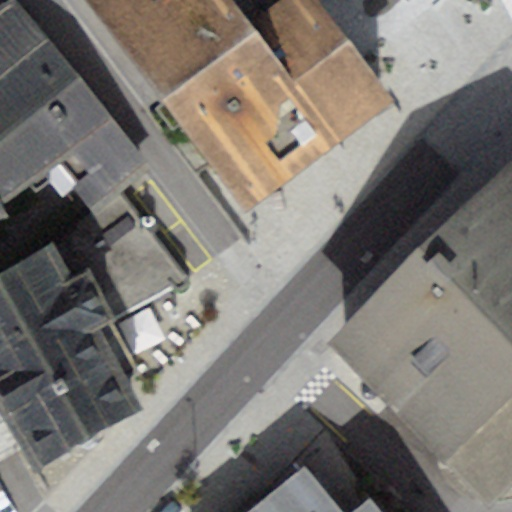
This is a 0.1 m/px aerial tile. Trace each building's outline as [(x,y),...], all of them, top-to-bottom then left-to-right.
[(229,0),(91,0),(245,212),(387,110),(307,0),(299,0),(253,33),(229,0)] [(156,168),(12,8),(0,17),(0,220),(6,217),(1,206),(57,170),(97,218),(156,168)] [(511,405),(511,176),(508,172),(327,351),(446,471),(511,405)] [(53,243),(0,275),(0,409),(35,472),(145,408),(101,330),(184,285),(143,226),(72,279),(53,243)] [(356,511),(333,511),(305,477),(261,511),(382,511),(372,500),(357,511),(356,511)]
